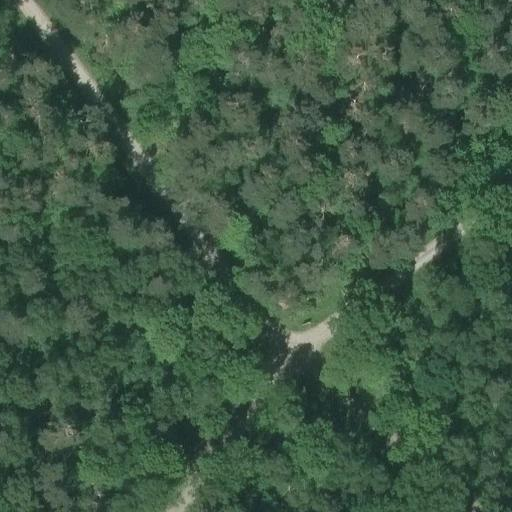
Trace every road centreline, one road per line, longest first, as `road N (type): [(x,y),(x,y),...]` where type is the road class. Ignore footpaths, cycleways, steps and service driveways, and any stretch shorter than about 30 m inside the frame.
road 1 (track): [(511,189),(276,366)]
road 2 (track): [(276,366),(195,511)]
